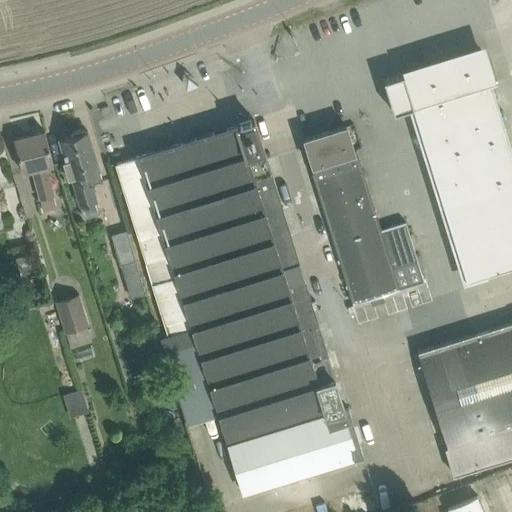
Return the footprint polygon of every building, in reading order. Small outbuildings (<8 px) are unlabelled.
[(384,79),(394,112),(414,106),(467,279),(511,264),(511,148),(491,82),(497,80),(497,79),(491,81),(482,49),(384,79)] [(170,334),(161,337),(182,404),(214,394),(244,490),(343,460),(343,459),(363,453),(348,407),(344,408),(255,120),(116,163),(116,164),(117,163),(170,334)] [(397,287),(398,288),(423,280),(416,259),(391,267),(390,264),(419,256),(408,221),(380,230),(362,169),(356,150),(355,151),(347,125),(305,138),(313,164),(311,164),(317,183),(352,301),(397,287)] [(84,217),(101,212),(92,183),(103,179),(99,168),(94,149),(88,130),(87,130),(82,128),(74,130),(71,135),(60,139),(67,159),(63,160),(69,179),(72,178),(80,206),(81,205),(84,217)] [(39,199),(40,198),(44,212),(56,208),(45,167),(54,165),(51,150),(46,131),(15,139),(20,158),(23,172),(31,170),(39,199)] [(112,235),(121,265),(135,260),(126,230),(112,235)] [(55,300),(65,333),(67,332),(71,347),(92,340),(87,325),(89,324),(79,293),(55,300)] [(511,319),(418,349),(447,444),(446,444),(446,446),(449,445),(457,471),(454,471),(455,473),(511,452),(511,319)] [(151,368),(150,368),(154,382),(163,379),(159,365),(158,366),(151,368)] [(89,412),(82,389),(63,394),(70,417),(89,412)] [(341,492),(344,511),(369,511),(381,510),(376,485),(341,492)] [(484,511),(477,495),(447,508),(448,511),(484,511)]
